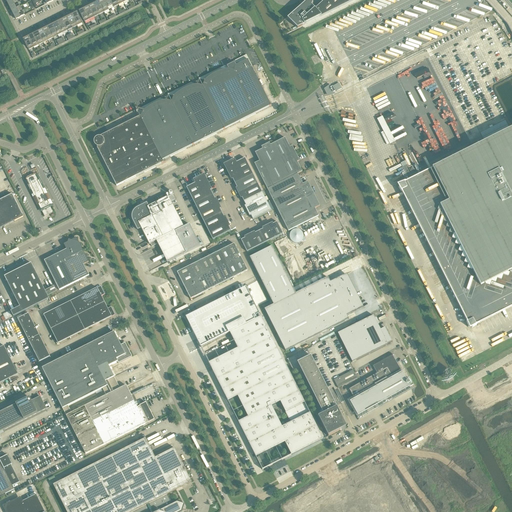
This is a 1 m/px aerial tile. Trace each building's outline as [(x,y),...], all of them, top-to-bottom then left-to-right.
[(109,9),(108,7),(104,0),(102,1),(102,0),(99,2),(99,3),(104,12),(109,9)] [(297,28),(353,0),(324,0),(315,8),(312,5),(313,3),(309,0),(307,0),(302,5),(288,18),(297,28)] [(12,11),(20,6),(18,2),(9,6),(12,11)] [(99,14),(104,12),(99,3),(97,4),(97,3),(94,4),(94,5),(95,5),(99,14)] [(94,17),(99,14),(95,5),(94,5),(92,6),(92,5),(89,7),(89,8),(90,8),(94,17)] [(14,15),(22,11),(20,6),(12,11),(14,15)] [(90,19),(94,17),(90,8),(89,8),(88,9),(87,8),(84,9),(85,10),(90,19)] [(85,22),(90,19),(85,10),(83,11),(82,10),(79,12),(85,22)] [(16,19),(25,15),(22,11),(14,15),(16,19)] [(77,25),(82,23),(78,14),(75,15),(75,14),(72,15),(72,16),(77,25)] [(72,28),(77,25),(72,16),(70,17),(70,16),(67,18),(67,19),(68,19),(71,26),(72,28)] [(72,28),(71,26),(68,19),(67,19),(66,20),(65,19),(62,20),(62,21),(63,21),(66,28),(67,28),(68,30),(72,28)] [(68,30),(67,28),(66,28),(63,21),(62,21),(61,22),(60,21),(57,23),(58,24),(63,33),(68,30)] [(58,35),(63,33),(58,24),(56,25),(55,24),(52,25),(53,26),(58,35)] [(53,38),(58,35),(53,26),(51,27),(51,26),(48,28),(48,29),(48,28),(53,38)] [(48,40),(53,38),(48,28),(48,29),(46,29),(43,30),(43,31),(44,31),(48,40)] [(43,42),(48,40),(44,31),(43,31),(41,32),(41,31),(38,32),(38,33),(39,33),(43,42)] [(39,45),(43,42),(39,33),(38,33),(37,34),(36,33),(33,35),(34,36),(39,45)] [(34,47),(39,45),(34,36),(32,37),(31,36),(28,37),(29,38),(34,47)] [(29,50),(34,47),(29,38),(27,39),(26,38),(24,40),(29,50)] [(271,106),(248,60),(236,65),(234,62),(227,66),(228,69),(227,69),(224,70),(221,71),(218,72),(216,73),(213,74),(210,76),(208,78),(206,80),(205,81),(204,81),(203,86),(197,84),(197,85),(196,85),(193,85),(190,86),(187,87),(184,89),(182,90),(179,92),(177,93),(175,95),(174,96),(173,96),(173,97),(172,102),(166,100),(165,100),(162,101),(159,102),(156,103),(153,104),(151,106),(148,107),(146,109),(144,111),(143,110),(142,111),(141,116),(140,116),(140,115),(140,116),(163,163),(166,161),(165,159),(271,106)] [(333,93),(342,88),(340,83),(331,88),(330,87),(326,90),(329,95),(333,94),(333,93)] [(117,186),(163,163),(140,116),(140,115),(139,116),(140,116),(101,136),(101,137),(100,137),(98,137),(97,137),(96,138),(97,139),(96,143),(94,143),(95,144),(96,145),(97,146),(98,146),(97,147),(117,186)] [(511,128),(432,169),(421,175),(418,169),(411,173),(407,165),(403,167),(409,180),(404,183),(400,185),(399,187),(401,191),(468,322),(467,322),(469,326),(471,327),(475,325),(511,306),(511,128)] [(292,146),(290,147),(285,138),(270,145),(269,143),(261,147),(263,149),(255,153),(260,161),(255,164),(259,172),(296,154),(292,146)] [(297,162),(300,161),(296,154),(259,172),(267,189),(298,174),(302,172),(297,162)] [(235,184),(253,175),(245,158),(236,162),(234,159),(226,163),(225,167),(232,179),(233,179),(235,184)] [(40,165),(28,171),(44,203),(56,197),(53,190),(54,189),(53,187),(52,188),(47,179),(48,178),(43,167),(42,168),(40,165)] [(195,183),(186,187),(195,203),(199,213),(218,203),(216,199),(215,199),(213,194),(210,190),(211,189),(205,177),(204,174),(202,176),(194,180),(195,183)] [(303,184),(298,174),(267,189),(289,231),(319,216),(315,208),(320,206),(308,182),(303,184)] [(239,193),(258,183),(253,175),(235,184),(237,188),(236,188),(239,193)] [(244,202),(262,192),(258,183),(239,193),(241,198),(242,197),(244,202)] [(248,211),(267,201),(262,192),(244,202),(246,206),(245,206),(248,211)] [(12,194),(0,200),(0,226),(13,220),(14,222),(24,217),(12,194)] [(133,217),(132,217),(132,218),(132,219),(133,220),(134,222),(138,230),(141,228),(149,244),(158,240),(160,244),(169,262),(186,253),(200,246),(189,225),(188,225),(184,227),(171,202),(171,201),(175,199),(173,194),(168,197),(168,196),(149,206),(147,203),(139,207),(137,208),(136,208),(135,209),(134,210),(135,211),(134,211),(134,212),(134,213),(133,213),(133,214),(133,215),(133,216),(133,217)] [(253,220),(271,211),(267,201),(248,211),(250,216),(251,215),(253,220)] [(218,203),(199,213),(204,222),(222,213),(220,208),(221,208),(218,203)] [(222,213),(204,222),(208,231),(227,221),(225,216),(224,217),(222,213)] [(227,221),(208,231),(213,240),(231,231),(229,226),(230,226),(227,221)] [(274,239),(283,234),(277,222),(273,224),(272,223),(268,226),(274,239)] [(265,243),(274,239),(268,226),(263,228),(263,229),(259,231),(265,243)] [(256,247),(265,243),(259,231),(255,233),(254,232),(250,235),(256,247)] [(247,252),(256,247),(250,235),(245,237),(245,238),(241,240),(247,252)] [(82,244),(79,243),(77,238),(72,241),(69,240),(68,242),(64,244),(66,250),(44,261),(57,285),(59,290),(74,283),(63,261),(83,251),(81,247),(82,244)] [(234,261),(241,257),(234,244),(227,247),(234,261)] [(346,275),(346,274),(339,278),(330,282),(328,278),(328,277),(325,279),(296,293),(293,288),(272,246),(250,257),(273,305),(264,309),(286,351),(349,319),(347,315),(362,308),(362,307),(359,302),(360,302),(360,301),(358,297),(358,296),(356,297),(346,276),(346,275)] [(227,264),(234,261),(227,247),(220,251),(227,264)] [(85,254),(83,251),(63,261),(74,283),(89,275),(84,264),(89,262),(87,258),(88,255),(85,254)] [(220,268),(227,264),(220,251),(213,254),(220,268)] [(212,271),(220,268),(213,254),(206,258),(212,271)] [(241,274),(248,270),(241,257),(234,261),(241,274)] [(205,275),(212,271),(206,258),(199,262),(205,275)] [(233,278),(241,274),(234,261),(227,264),(233,278)] [(198,279),(205,275),(199,262),(191,265),(195,272),(198,279)] [(45,291),(31,263),(4,277),(20,307),(11,311),(13,317),(49,299),(48,296),(59,290),(57,285),(45,291)] [(226,281),(233,278),(227,264),(220,268),(226,281)] [(180,279),(195,272),(191,265),(177,272),(180,279)] [(219,285),(226,281),(220,268),(212,271),(219,285)] [(212,288),(219,285),(212,271),(205,275),(212,288)] [(184,286),(198,279),(195,272),(180,279),(184,286)] [(205,292),(212,288),(205,275),(198,279),(205,292)] [(191,299),(205,292),(198,279),(184,286),(191,299)] [(105,294),(101,286),(92,291),(99,305),(105,302),(101,296),(105,294)] [(218,301),(204,308),(190,315),(187,316),(186,317),(186,319),(190,326),(193,331),(198,341),(198,342),(200,346),(201,347),(203,346),(230,333),(232,337),(235,343),(238,348),(234,350),(228,353),(219,358),(211,362),(209,363),(208,363),(209,363),(214,373),(228,401),(237,396),(248,417),(238,422),(256,457),(285,442),(291,455),(303,449),(323,439),(318,430),(310,413),(303,399),(290,373),(278,350),(269,332),(263,320),(261,316),(255,320),(254,317),(260,314),(255,305),(249,293),(246,287),(245,287),(232,294),(218,301)] [(99,305),(92,291),(87,293),(94,308),(99,305)] [(94,308),(87,293),(81,296),(88,310),(94,308)] [(88,310),(81,296),(76,299),(83,313),(88,310)] [(83,313),(76,299),(70,301),(78,316),(83,313)] [(78,316),(70,301),(65,304),(72,318),(78,316)] [(108,309),(105,302),(99,305),(106,319),(115,315),(111,307),(108,309)] [(72,318),(65,304),(60,307),(67,321),(72,318)] [(106,319),(99,305),(94,308),(101,322),(106,319)] [(67,321),(60,307),(54,310),(62,324),(67,321)] [(101,322),(94,308),(88,310),(96,325),(101,322)] [(62,324),(54,310),(49,312),(56,327),(62,324)] [(96,325),(88,310),(83,313),(90,327),(96,325)] [(56,327),(49,312),(43,315),(43,316),(44,315),(51,329),(56,327)] [(31,319),(28,313),(28,314),(18,319),(20,324),(31,319)] [(90,327),(83,313),(78,316),(85,330),(90,327)] [(373,315),(338,333),(352,362),(388,344),(387,343),(392,341),(385,327),(380,329),(373,315)] [(85,330),(78,316),(72,318),(80,333),(85,330)] [(80,333),(72,318),(67,321),(74,335),(80,333)] [(34,324),(31,319),(20,324),(23,330),(34,324)] [(74,335),(67,321),(62,324),(69,338),(74,335)] [(37,330),(34,325),(34,324),(23,330),(26,335),(37,330)] [(69,338),(62,324),(56,327),(63,341),(69,338)] [(63,341),(56,327),(51,329),(58,343),(57,344),(63,341)] [(29,341),(39,335),(37,330),(26,335),(29,341)] [(114,332),(42,368),(63,409),(63,408),(65,412),(66,416),(72,413),(70,409),(68,406),(103,388),(104,392),(106,395),(120,389),(118,385),(114,377),(109,366),(117,362),(118,364),(132,357),(130,352),(128,349),(125,343),(121,345),(115,333),(114,332)] [(42,340),(40,336),(39,335),(29,341),(31,346),(42,340)] [(45,346),(42,340),(31,346),(34,351),(45,346)] [(0,383),(18,374),(4,346),(0,347),(0,383)] [(47,351),(45,347),(45,346),(34,351),(37,357),(47,351)] [(51,358),(47,351),(37,357),(39,362),(50,357),(50,358),(51,358)] [(337,408),(311,355),(298,362),(323,414),(318,416),(318,417),(319,417),(328,436),(340,430),(339,428),(345,425),(337,408)] [(412,382),(411,380),(409,379),(406,379),(409,377),(409,378),(409,377),(404,368),(400,361),(397,363),(396,362),(393,356),(394,355),(373,366),(378,373),(369,378),(362,382),(355,386),(349,389),(360,408),(374,401),(379,398),(380,399),(379,400),(380,402),(381,401),(382,402),(410,386),(412,385),(412,382)] [(338,388),(358,378),(353,370),(334,380),(338,388)] [(72,413),(66,416),(86,454),(104,445),(136,429),(146,424),(145,424),(154,419),(151,413),(149,409),(146,403),(137,407),(131,394),(126,386),(126,385),(120,389),(106,395),(85,406),(72,413)] [(0,433),(0,434),(0,433),(3,432),(4,432),(3,431),(24,420),(46,409),(40,396),(31,401),(30,397),(20,402),(0,412),(0,433)] [(175,448),(155,458),(146,438),(53,485),(66,511),(181,511),(182,511),(185,504),(177,502),(172,504),(167,495),(192,482),(175,448)] [(11,465),(12,464),(8,455),(0,458),(0,494),(1,496),(5,494),(14,489),(13,486),(20,482),(11,465)] [(44,511),(36,495),(19,503),(17,501),(6,507),(8,511),(44,511)]
